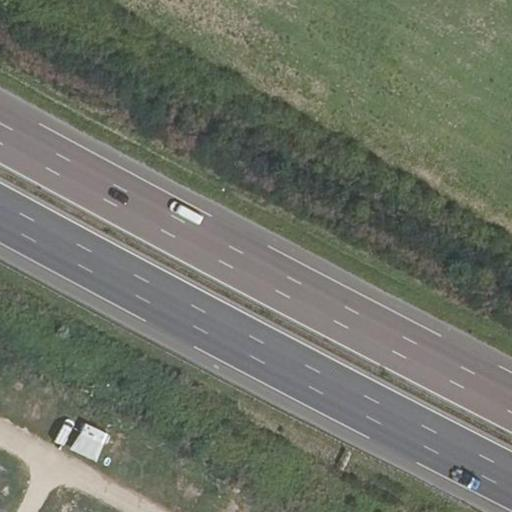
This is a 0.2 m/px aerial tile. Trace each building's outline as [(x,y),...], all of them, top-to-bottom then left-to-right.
[(0,367),(0,396),(12,373),(0,367)] [(37,391),(24,419),(53,432),(66,404),(37,391)] [(151,442),(137,468),(161,481),(175,455),(151,442)] [(226,511),(262,511),(267,505),(238,490),(226,511)] [(72,511),(47,501),(41,511),(72,511)]
